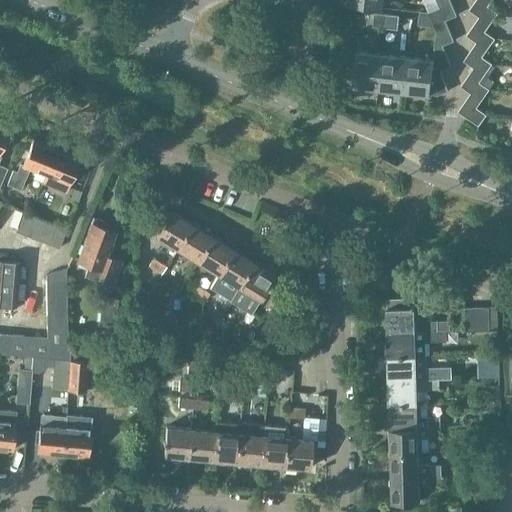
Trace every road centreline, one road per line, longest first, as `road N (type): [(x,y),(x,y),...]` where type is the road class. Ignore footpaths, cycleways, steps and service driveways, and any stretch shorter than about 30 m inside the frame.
road 1 (tertiary): [(511,197),(167,57)]
road 2 (residential): [(339,227),(0,91)]
road 3 (residential): [(341,511),(339,227)]
road 4 (residential): [(253,511),(0,494)]
road 5 (residential): [(511,296),(339,227)]
road 6 (tertiary): [(167,57),(27,0)]
